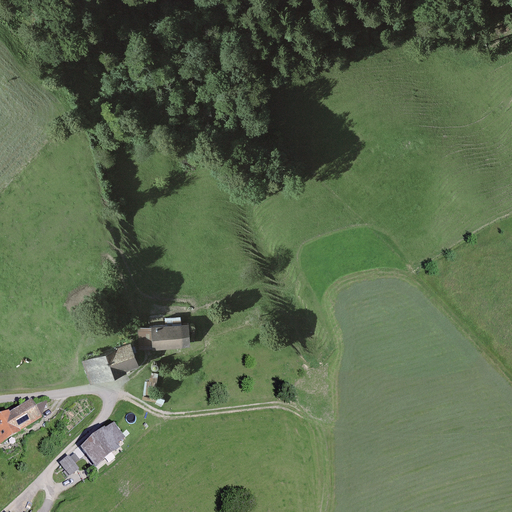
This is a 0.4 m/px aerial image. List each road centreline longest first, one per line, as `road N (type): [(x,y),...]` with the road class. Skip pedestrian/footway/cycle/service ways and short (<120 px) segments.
road 1 (track): [(123,390),(164,416),(278,405),(419,425),(511,421)]
road 2 (track): [(123,390),(156,354),(191,351),(218,332),(250,324),(278,328),(318,371)]
road 3 (track): [(8,511),(123,390)]
road 4 (track): [(181,0),(193,27),(170,39),(158,125)]
road 5 (track): [(123,390),(0,401)]
